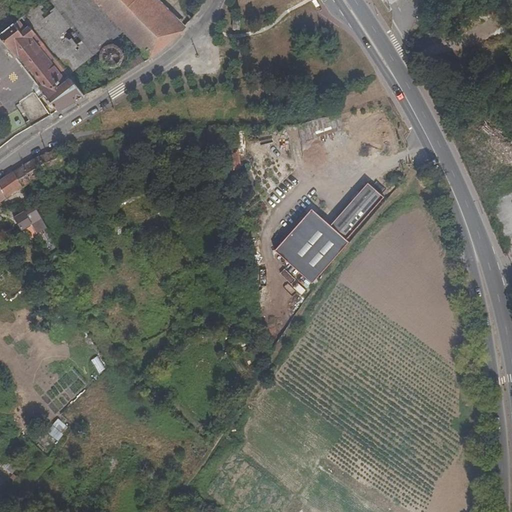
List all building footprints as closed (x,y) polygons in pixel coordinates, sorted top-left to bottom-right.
[(107,28),(102,22),(109,15),(93,0),(44,0),(32,10),(22,17),(28,26),(67,73),(123,29),(115,21),(107,28)] [(93,0),(109,15),(115,21),(123,29),(152,57),(179,32),(147,0),(93,0)] [(147,0),(179,32),(186,26),(160,0),(147,0)] [(191,0),(187,9),(198,15),(205,3),(199,0),(191,0)] [(28,26),(25,28),(18,21),(17,22),(3,33),(0,35),(0,38),(11,53),(16,57),(18,55),(42,85),(18,102),(33,126),(51,115),(39,98),(45,94),(54,106),(58,111),(72,103),(85,95),(67,73),(28,26)] [(0,47),(8,56),(11,53),(0,38),(0,47)] [(123,53),(122,50),(119,47),(115,45),(112,44),(109,45),(105,46),(103,48),(100,52),(100,55),(100,59),(101,62),(105,66),(108,67),(113,68),(116,67),(120,65),(122,61),(123,57),(123,53)] [(107,76),(112,83),(145,62),(140,54),(107,76)] [(330,118),(299,124),(301,138),(333,132),(330,118)] [(229,170),(240,169),(235,128),(183,131),(170,130),(174,150),(195,149),(203,162),(208,159),(204,154),(206,154),(205,149),(225,147),(227,165),(222,165),(223,170),(229,170)] [(50,170),(64,163),(59,148),(39,155),(13,171),(22,186),(46,172),(50,170)] [(152,166),(145,167),(147,176),(153,175),(152,166)] [(212,179),(221,174),(216,166),(208,171),(212,179)] [(15,191),(22,186),(13,171),(0,179),(0,187),(6,197),(15,191)] [(148,183),(140,171),(121,183),(128,194),(142,186),(150,200),(156,197),(148,183)] [(172,181),(177,180),(175,173),(163,176),(165,183),(172,181)] [(384,197),(367,183),(330,225),(347,239),(384,197)] [(46,227),(41,219),(31,201),(23,205),(25,209),(13,216),(20,227),(22,230),(33,224),(39,234),(42,232),(46,239),(52,236),(46,227)] [(274,250),(312,283),(349,242),(347,239),(330,225),(311,209),(274,250)] [(165,226),(171,222),(164,210),(157,213),(165,226)] [(235,223),(242,220),(238,211),(231,215),(235,223)] [(8,235),(16,245),(24,239),(17,230),(8,235)] [(180,248),(185,245),(180,237),(175,240),(180,248)] [(304,281),(288,303),(298,310),(313,288),(304,281)] [(98,356),(91,361),(100,374),(107,369),(98,356)] [(48,433),(58,441),(62,435),(64,432),(58,428),(56,431),(51,429),(48,433)] [(6,459),(2,465),(12,473),(16,467),(6,459)]
